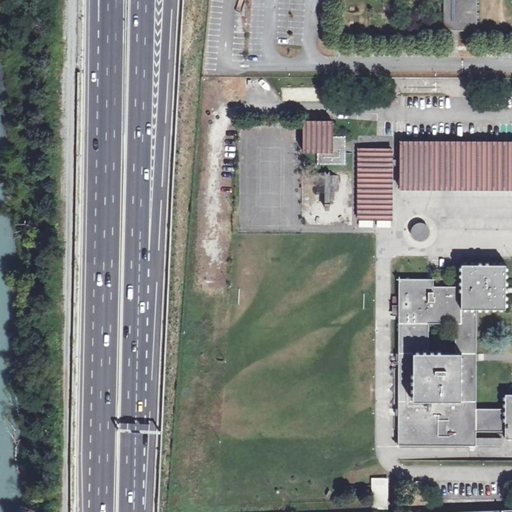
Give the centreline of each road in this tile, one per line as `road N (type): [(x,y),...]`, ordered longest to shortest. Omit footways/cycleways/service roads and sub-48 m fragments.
road 1 (track): [(65,511),(69,0)]
road 2 (motorway): [(107,58),(98,511)]
road 3 (motorway): [(129,511),(138,248)]
road 4 (motorway): [(138,248),(159,0)]
road 5 (motorway): [(138,248),(146,0)]
